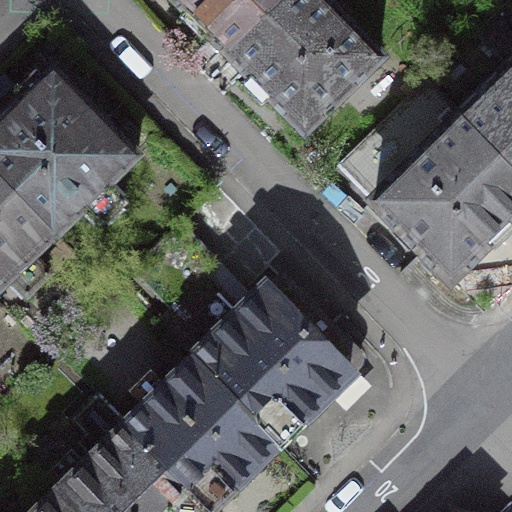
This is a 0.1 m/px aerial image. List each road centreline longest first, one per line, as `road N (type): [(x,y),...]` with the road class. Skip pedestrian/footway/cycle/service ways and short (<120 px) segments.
road 1 (residential): [(485,400),(96,0)]
road 2 (residential): [(485,400),(371,511)]
